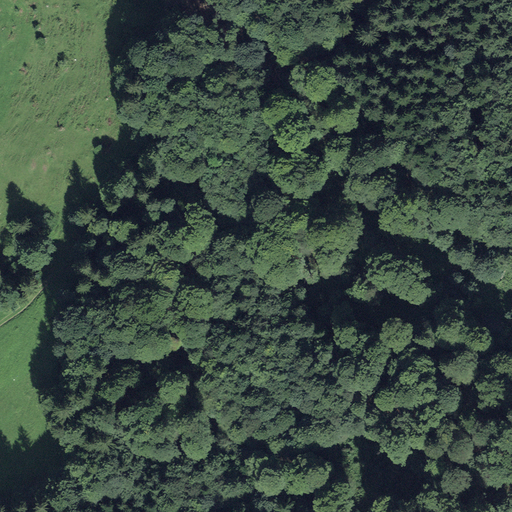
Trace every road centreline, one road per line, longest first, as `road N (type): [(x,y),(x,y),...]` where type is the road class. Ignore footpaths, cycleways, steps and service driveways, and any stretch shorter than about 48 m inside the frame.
road 1 (track): [(0,320),(96,225),(174,87),(202,80),(219,312),(208,357),(191,382),(183,438),(187,511)]
road 2 (track): [(202,80),(324,56),(353,36),(379,0)]
